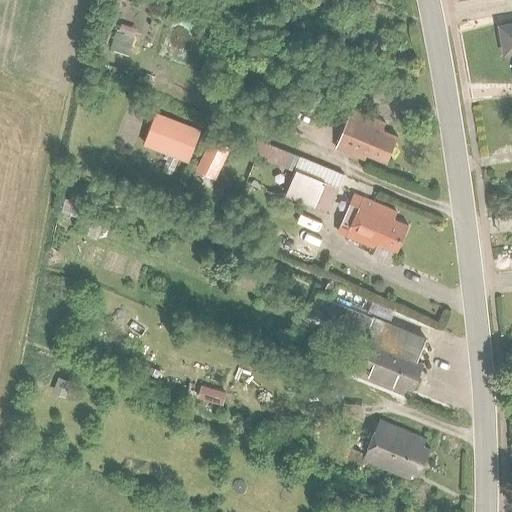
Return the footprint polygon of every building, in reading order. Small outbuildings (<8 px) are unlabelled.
[(511,19),(502,21),(507,54),(511,53),(511,19)] [(120,47),(137,48),(139,25),(122,23),(120,47)] [(383,117),(355,106),(338,147),(370,160),(372,154),(392,162),(405,132),(381,122),(383,117)] [(220,179),(234,145),(213,136),(199,170),(220,179)] [(288,163),(285,173),(296,177),(290,194),(334,209),(348,170),(265,140),(260,153),(288,163)] [(402,251),(414,221),(401,216),(403,209),(357,190),(340,231),(379,246),(381,243),(402,251)] [(422,360),(431,335),(370,311),(359,338),(373,344),(360,375),(414,396),(428,362),(422,360)] [(431,434),(384,415),(367,457),(414,476),(417,469),(424,472),(435,445),(428,442),(431,434)]
